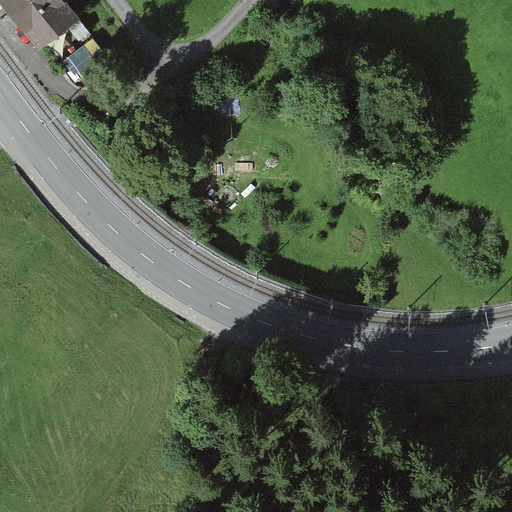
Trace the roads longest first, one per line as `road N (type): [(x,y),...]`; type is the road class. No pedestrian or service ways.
road 1 (secondary): [(511,344),(375,352),(316,341),(219,305),(137,253),(12,112)]
road 2 (unclassified): [(115,0),(153,49),(174,57),(210,43),(248,0)]
